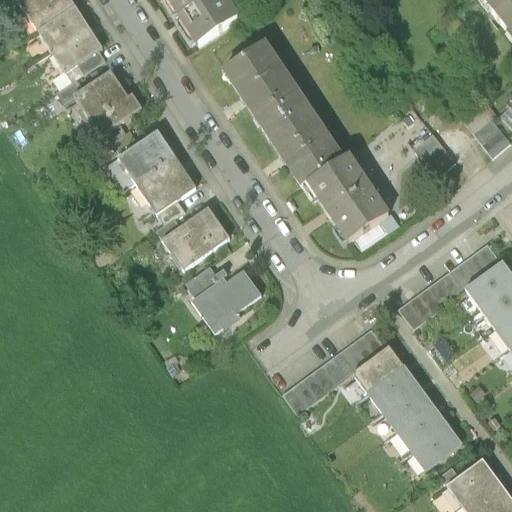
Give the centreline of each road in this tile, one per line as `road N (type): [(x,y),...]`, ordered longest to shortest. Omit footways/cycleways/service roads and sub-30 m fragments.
road 1 (residential): [(121,0),(324,313)]
road 2 (residential): [(511,175),(455,226),(324,313)]
